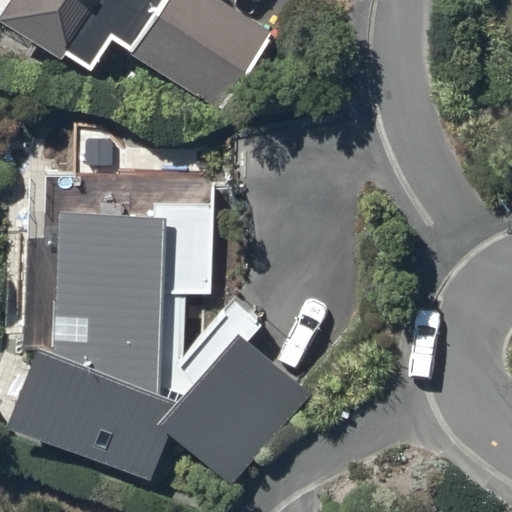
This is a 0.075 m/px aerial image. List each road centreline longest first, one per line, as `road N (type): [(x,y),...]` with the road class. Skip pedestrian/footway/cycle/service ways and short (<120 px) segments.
road 1 (residential): [(407,0),(398,71),(409,126),(495,277)]
road 2 (residential): [(511,450),(473,414),(459,382),(460,334),(495,277)]
